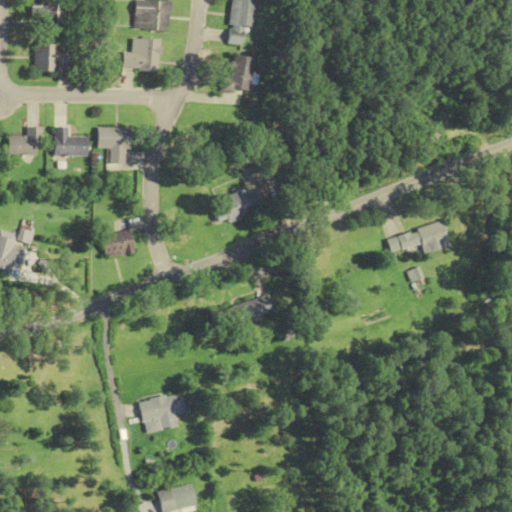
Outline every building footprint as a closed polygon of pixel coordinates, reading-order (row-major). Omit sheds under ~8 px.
[(66,0),(30,0),(30,14),(45,14),(45,33),(67,33),(66,0)] [(167,1),(132,0),(132,30),(167,31),(167,1)] [(228,0),(228,43),(251,43),(252,0),(228,0)] [(122,52),(121,70),(158,72),(159,40),(131,39),(131,53),(122,52)] [(34,45),(34,72),(56,72),(56,45),(34,45)] [(221,77),(219,91),(248,95),(253,59),(232,56),(229,79),(221,77)] [(416,127),(452,119),(448,97),(412,104),(416,127)] [(27,137),(7,137),(7,154),(41,154),(41,127),(27,127),(27,137)] [(89,137),(68,137),(68,127),(55,127),(55,156),(89,156),(89,137)] [(111,149),(110,164),(127,164),(128,128),(98,128),(98,148),(111,149)] [(216,223),(261,211),(255,190),(210,201),(216,223)] [(382,238),(386,253),(418,244),(421,254),(446,248),(439,223),(382,238)] [(0,268),(19,272),(24,250),(12,247),(15,234),(0,230),(0,268)] [(102,235),(106,258),(134,253),(130,230),(102,235)] [(247,322),(248,328),(270,322),(263,297),(223,308),(228,327),(247,322)] [(177,429),(175,416),(184,414),(182,395),(138,401),(141,423),(159,420),(160,431),(177,429)] [(169,490),(171,500),(161,502),(163,511),(166,511),(195,506),(191,485),(169,490)]
